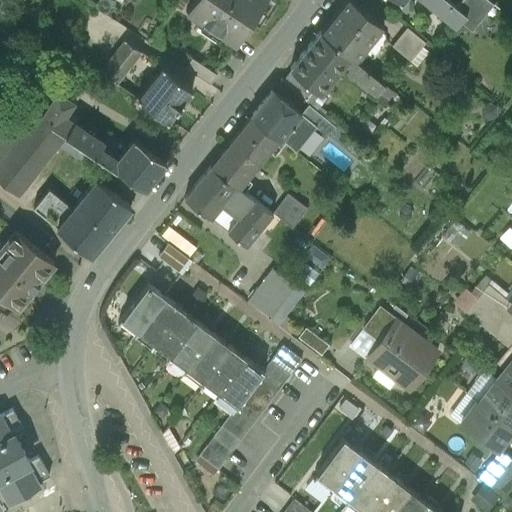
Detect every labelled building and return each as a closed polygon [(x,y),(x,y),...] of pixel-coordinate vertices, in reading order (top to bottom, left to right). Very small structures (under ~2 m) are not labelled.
[(112,0),(98,0),(94,7),(106,15),(115,2),(112,0)] [(237,44),(265,0),(193,0),(186,11),(237,44)] [(346,0),(320,32),(354,60),(383,25),(352,0),(346,0)] [(460,0),(456,6),(448,0),(400,0),(401,0),(400,0),(421,0),(456,28),(461,22),(472,31),(493,4),(488,0),(460,0)] [(48,35),(59,41),(68,25),(57,19),(48,35)] [(391,46),(410,61),(422,46),(425,42),(407,27),(391,46)] [(319,31),(290,67),(292,68),(321,92),(344,63),(350,67),(346,72),(345,73),(375,97),(385,84),(354,60),(320,32),(319,31)] [(123,39),(98,71),(117,84),(143,52),(123,39)] [(440,42),(434,50),(452,64),(463,51),(460,49),(440,42)] [(422,46),(410,61),(416,66),(428,51),(422,46)] [(167,119),(192,88),(162,65),(138,96),(167,119)] [(321,92),(292,68),(281,82),(308,103),(313,107),(324,94),(321,92)] [(145,186),(166,160),(154,151),(157,148),(148,142),(146,145),(134,136),(118,156),(101,145),(104,140),(66,114),(75,101),(58,89),(40,117),(67,135),(93,152),(145,186)] [(272,89),(251,115),(279,138),(295,151),(315,126),(316,125),(301,113),(291,105),(293,103),(284,96),(283,97),(272,89)] [(487,101),(480,107),(482,116),(490,119),(497,113),(496,104),(487,101)] [(313,107),(308,103),(301,113),(316,125),(315,126),(328,136),(336,126),(313,107)] [(9,114),(0,127),(0,179),(19,195),(59,144),(67,135),(40,117),(33,112),(24,125),(9,114)] [(251,115),(212,164),(240,186),(279,138),(251,115)] [(67,135),(59,144),(85,162),(93,152),(67,135)] [(240,186),(212,164),(185,197),(246,245),(254,235),(263,242),(281,219),(272,212),(240,186)] [(90,253),(130,205),(96,177),(72,207),(49,188),(33,207),(90,253)] [(293,227),(307,206),(287,192),(272,212),(281,219),(293,227)] [(3,296),(17,307),(31,290),(32,291),(39,281),(38,280),(54,262),(15,230),(0,248),(0,295),(2,297),(3,296)] [(188,258),(168,243),(158,256),(178,271),(185,262),(188,258)] [(271,268),(247,299),(270,317),(294,285),(271,268)] [(134,335),(164,295),(148,282),(118,322),(134,335)] [(269,318),(279,326),(287,315),(305,291),(295,283),(294,285),(270,317),(269,318)] [(511,311),(508,308),(511,302),(488,283),(477,297),(511,326),(511,311)] [(151,347),(181,307),(164,295),(134,335),(151,347)] [(511,346),(511,326),(477,297),(465,311),(510,348),(511,346)] [(167,360),(197,320),(181,307),(151,347),(167,360)] [(367,356),(395,319),(379,307),(363,328),(362,327),(348,346),(365,358),(367,356)] [(279,326),(289,334),(297,323),(287,315),(279,326)] [(437,351),(395,319),(367,356),(409,388),(437,351)] [(183,372),(214,332),(197,320),(167,360),(183,372)] [(298,336),(321,353),(328,343),(305,326),(298,336)] [(200,384),(230,345),(214,332),(183,372),(200,384)] [(271,358),(291,373),(301,359),(282,344),(271,358)] [(216,397),(247,357),(230,345),(200,384),(216,397)] [(505,369),(511,360),(511,346),(510,348),(498,363),(505,369)] [(257,378),(263,369),(247,357),(216,397),(233,409),(235,406),(242,397),(250,387),(257,378)] [(291,373),(271,358),(264,368),(283,382),(291,373)] [(497,379),(511,390),(511,360),(505,369),(497,379)] [(283,382),(264,368),(263,369),(257,378),(276,392),(283,382)] [(276,392),(257,378),(250,387),(269,402),(276,392)] [(511,390),(497,379),(479,402),(511,427),(511,426),(511,390)] [(269,402),(250,387),(242,397),(262,411),(269,402)] [(262,411),(242,397),(235,406),(254,421),(262,411)] [(511,427),(479,402),(476,400),(460,422),(495,449),(511,427)] [(254,421),(235,406),(233,409),(228,416),(247,430),(254,421)] [(32,483),(48,474),(37,454),(29,458),(13,430),(21,426),(11,407),(0,412),(0,496),(2,500),(32,483)] [(247,430),(228,416),(221,425),(240,440),(247,430)] [(327,458),(343,437),(321,421),(301,448),(315,459),(320,453),(327,458)] [(240,440),(221,425),(213,435),(233,449),(240,440)] [(233,449),(213,435),(206,445),(225,459),(233,449)] [(329,490),(359,450),(343,437),(327,458),(312,477),(329,490)] [(225,459),(206,445),(199,454),(218,468),(225,459)] [(511,484),(511,457),(500,449),(479,477),(503,496),(511,484)] [(345,502),(376,462),(359,450),(329,490),(345,502)] [(471,452),(464,461),(476,469),(482,460),(471,452)] [(358,511),(363,511),(392,475),(376,462),(345,502),(358,511)] [(389,511),(408,487),(392,475),(363,511),(389,511)] [(329,490),(312,477),(307,486),(323,497),(329,490)] [(472,499),(487,510),(497,497),(482,486),(472,499)] [(415,511),(425,499),(408,487),(389,511),(415,511)] [(215,498),(209,506),(217,511),(222,504),(215,498)] [(312,511),(293,498),(282,511),(312,511)] [(441,511),(425,499),(415,511),(441,511)]
